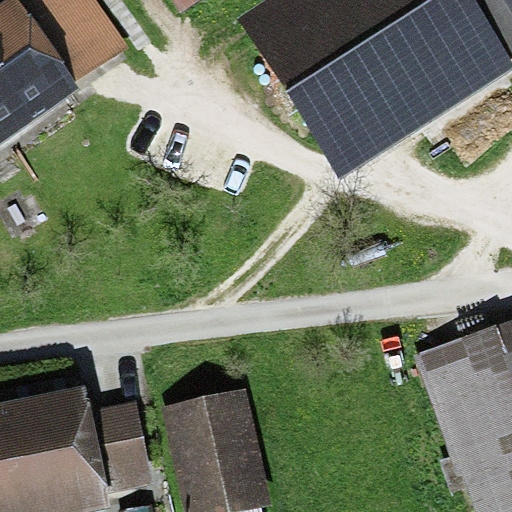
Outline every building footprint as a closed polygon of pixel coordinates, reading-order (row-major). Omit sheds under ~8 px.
[(86,0),(40,0),(0,29),(0,168),(137,70),(86,0)] [(179,0),(196,26),(238,0),(179,0)] [(511,0),(312,0),(264,31),(356,175),(511,76),(511,0)] [(511,511),(511,344),(433,372),(482,511),(511,511)] [(286,511),(257,396),(173,417),(196,511),(286,511)] [(99,400),(0,418),(0,511),(133,511),(132,507),(164,501),(150,423),(105,431),(99,400)]
